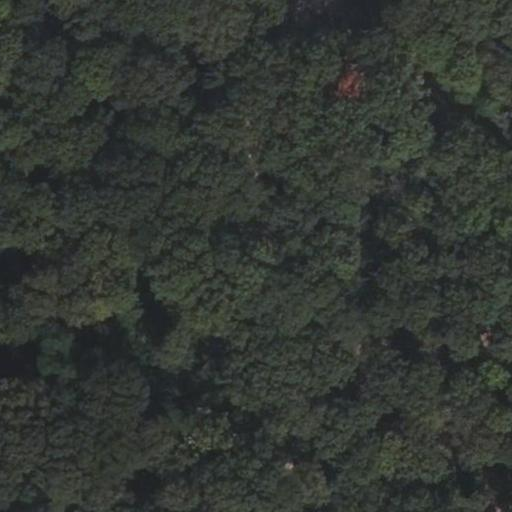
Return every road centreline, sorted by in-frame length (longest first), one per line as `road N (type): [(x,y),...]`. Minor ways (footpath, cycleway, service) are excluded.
road 1 (track): [(299,0),(256,163),(301,452),(269,511)]
road 2 (unclassified): [(336,0),(511,170)]
